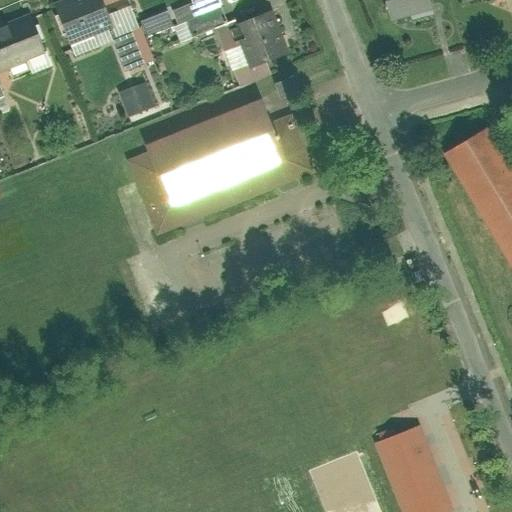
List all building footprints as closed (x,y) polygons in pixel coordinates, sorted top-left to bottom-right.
[(113,29),(101,0),(61,0),(53,4),(71,46),(113,29)] [(384,0),(390,20),(433,8),(430,0),(384,0)] [(269,9),(231,23),(249,68),(287,54),(269,9)] [(141,21),(148,37),(174,26),(167,10),(141,21)] [(0,24),(0,71),(46,52),(29,12),(0,24)] [(295,78),(274,85),(280,101),(300,94),(295,78)] [(118,93),(127,117),(154,108),(145,83),(118,93)] [(279,103),(127,164),(155,234),(307,173),(279,103)] [(511,176),(484,134),(444,161),(511,263),(511,176)] [(455,511),(421,427),(375,446),(401,511),(455,511)]
